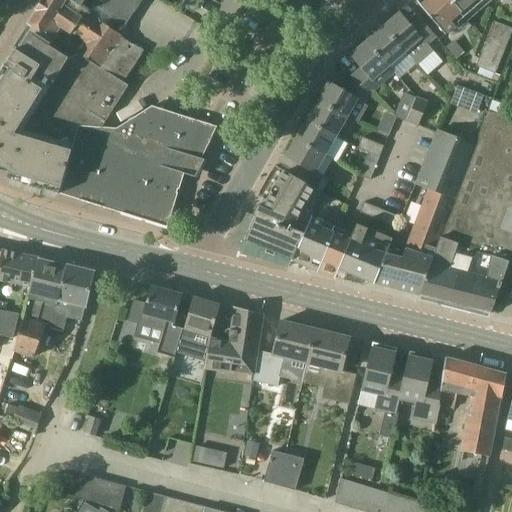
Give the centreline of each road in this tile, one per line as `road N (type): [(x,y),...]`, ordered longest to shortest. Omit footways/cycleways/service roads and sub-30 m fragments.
road 1 (secondary): [(511,348),(205,271)]
road 2 (residential): [(205,271),(217,226),(318,54),(349,20)]
road 3 (secondary): [(205,271),(0,213)]
road 4 (residential): [(152,93),(182,75),(233,0)]
